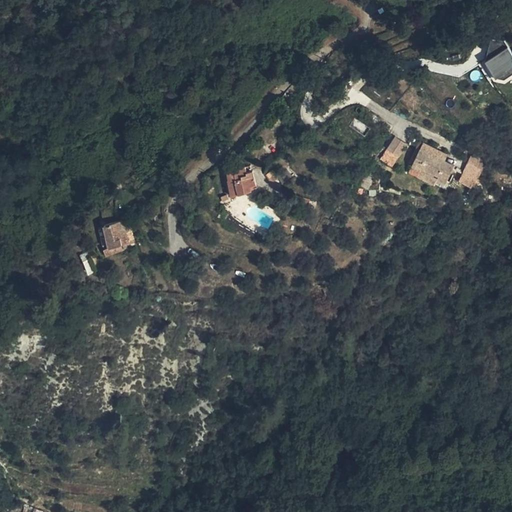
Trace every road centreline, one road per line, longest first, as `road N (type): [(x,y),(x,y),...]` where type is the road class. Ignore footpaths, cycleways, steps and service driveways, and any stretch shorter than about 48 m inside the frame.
road 1 (residential): [(358,0),(368,20),(358,35),(324,51),(183,188),(171,209),(175,248)]
road 2 (unknown): [(302,74),(307,108),(318,118),(380,74),(431,65),(474,70)]
